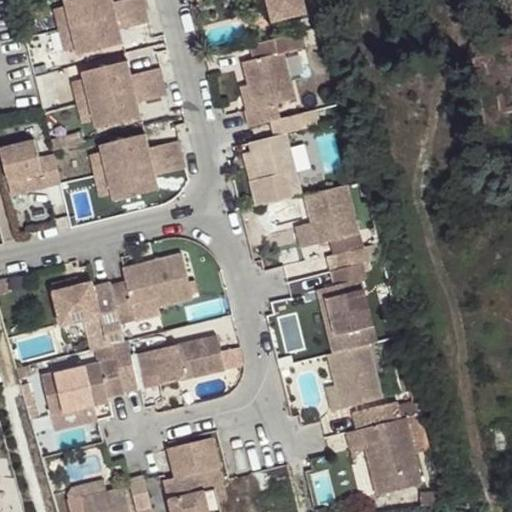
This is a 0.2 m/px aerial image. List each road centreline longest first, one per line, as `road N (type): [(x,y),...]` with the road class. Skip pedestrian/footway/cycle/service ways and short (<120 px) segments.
road 1 (residential): [(216,208),(0,261)]
road 2 (residential): [(216,208),(168,0)]
road 3 (residential): [(263,403),(216,208)]
road 4 (residential): [(130,434),(263,403)]
